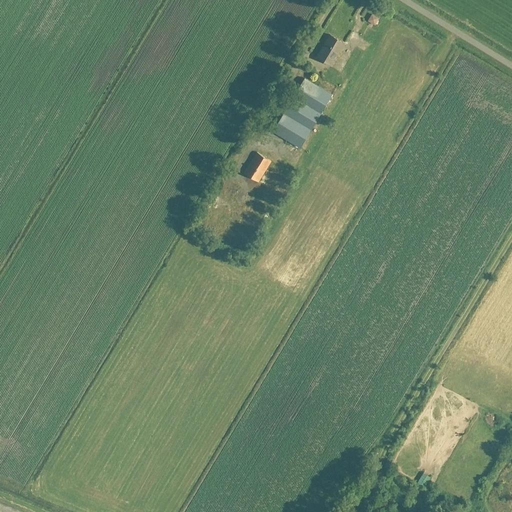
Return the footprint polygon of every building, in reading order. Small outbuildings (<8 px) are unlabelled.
[(330,67),(344,44),(330,36),(316,58),(330,67)] [(300,64),(296,68),(302,74),(306,70),(300,64)] [(304,79),(272,133),(300,149),(331,96),(304,79)] [(258,183),(270,162),(256,153),(243,174),(258,183)] [(237,158),(230,166),(235,170),(242,162),(237,158)] [(212,218),(220,205),(212,201),(205,214),(212,218)] [(248,223),(237,242),(244,246),(255,228),(248,223)] [(431,478),(423,474),(417,485),(424,490),(431,478)]
